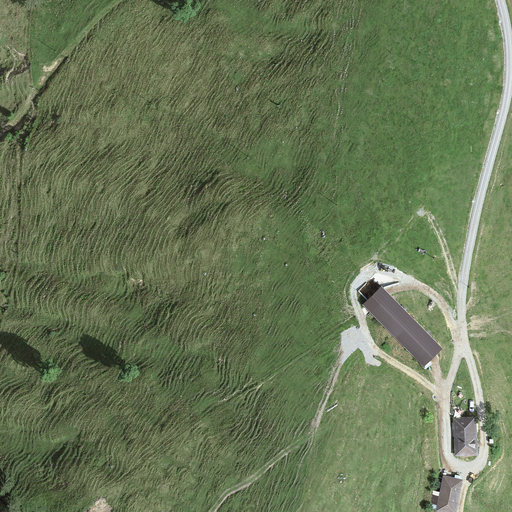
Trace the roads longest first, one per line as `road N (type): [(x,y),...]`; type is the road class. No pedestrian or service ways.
road 1 (track): [(468,0),(422,204),(454,299),(458,336),(443,394),(451,459),(466,477),(459,511)]
road 2 (track): [(0,137),(119,0)]
